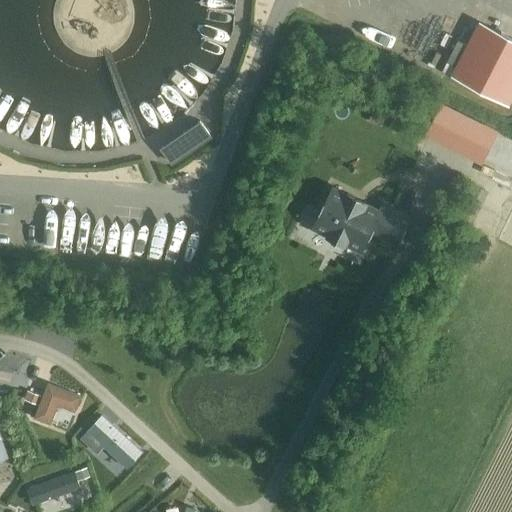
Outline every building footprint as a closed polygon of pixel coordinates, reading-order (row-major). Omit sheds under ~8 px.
[(511,64),(511,37),(493,28),(465,83),(495,98),(511,64)] [(436,121),(428,135),(432,137),(482,163),(498,130),(445,103),(436,121)] [(162,147),(161,148),(172,163),(210,137),(200,121),(199,122),(162,147)] [(487,192),(472,184),(455,217),(470,225),(487,192)] [(345,197),(331,190),(314,225),(330,233),(328,236),(344,244),(346,241),(362,249),(372,228),(383,233),(382,236),(397,244),(409,220),(381,206),(378,213),(364,206),(365,202),(364,202),(362,205),(355,202),(357,198),(347,193),(345,197)] [(48,384),(35,419),(50,424),(57,405),(75,411),(80,396),(48,384)] [(37,406),(41,396),(27,390),(23,400),(37,406)] [(14,421),(0,426),(0,464),(2,469),(28,458),(14,421)] [(49,505),(115,490),(111,471),(44,486),(49,505)]
